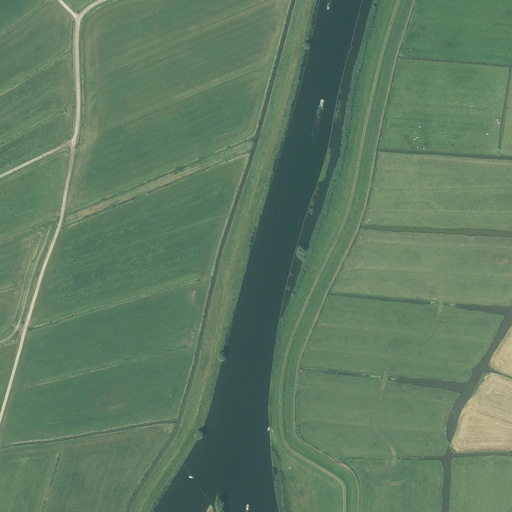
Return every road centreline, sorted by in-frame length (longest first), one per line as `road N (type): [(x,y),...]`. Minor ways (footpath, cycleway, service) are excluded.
road 1 (track): [(347,511),(348,478),(288,436),(284,386),(291,348),(347,223),(403,0)]
road 2 (track): [(73,142),(59,224),(0,418)]
road 3 (track): [(511,254),(443,297),(434,327),(388,366),(388,470)]
road 4 (track): [(102,0),(78,20),(73,142),(0,178)]
road 5 (unclassified): [(0,341),(17,327),(50,227)]
